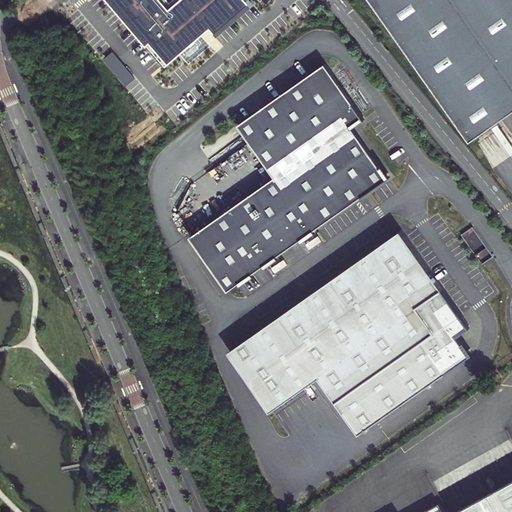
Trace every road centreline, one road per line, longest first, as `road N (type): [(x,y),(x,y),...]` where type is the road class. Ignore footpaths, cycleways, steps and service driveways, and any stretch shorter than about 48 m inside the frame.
road 1 (unclassified): [(183,511),(0,73)]
road 2 (residential): [(511,214),(335,0)]
